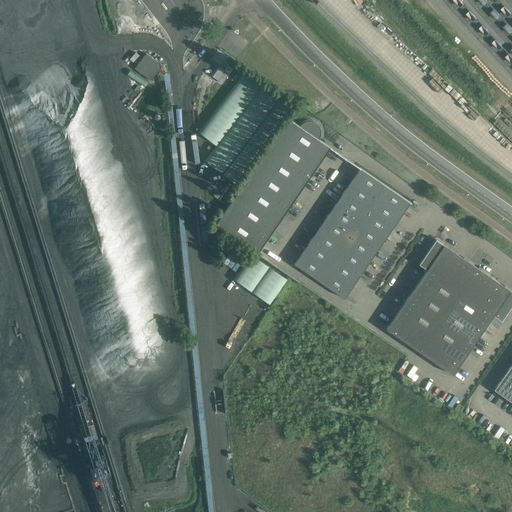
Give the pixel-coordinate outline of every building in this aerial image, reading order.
[(165,12),(170,11),(169,0),(134,0),(134,11),(158,11),(158,24),(165,24),(165,12)] [(151,81),(162,65),(146,53),(135,69),(151,81)] [(222,84),(233,69),(228,65),(224,70),(219,67),(212,76),(222,84)] [(242,76),(198,133),(217,147),(260,89),(242,76)] [(262,90),(208,163),(224,175),(279,102),(262,90)] [(280,103),(224,177),(234,184),(290,110),(280,103)] [(22,114),(20,131),(37,169),(44,170),(41,198),(61,190),(61,184),(72,185),(87,219),(100,220),(105,172),(80,170),(81,165),(97,158),(74,106),(47,118),(61,119),(47,125),(46,136),(37,115),(36,119),(31,119),(25,121),(22,114)] [(331,148),(319,139),(320,138),(321,134),(321,131),(320,127),(317,124),(314,122),(311,121),(307,121),(304,123),(301,125),(300,126),(288,118),(287,119),(288,119),(278,134),(320,162),(330,148),(331,148)] [(320,162),(278,134),(268,149),(310,177),(320,162)] [(331,148),(359,168),(359,167),(331,148)] [(310,177),(268,149),(257,164),(299,193),(310,177)] [(299,193),(257,164),(247,179),(289,208),(299,193)] [(385,185),(359,167),(359,168),(360,168),(352,180),(377,197),(385,185)] [(289,208),(247,179),(236,194),(278,223),(289,208)] [(377,197),(352,180),(344,192),(369,209),(377,197)] [(411,203),(385,185),(377,197),(402,214),(404,211),(408,206),(410,203),(411,203)] [(369,209),(344,192),(335,204),(360,221),(369,209)] [(278,223),(236,194),(226,209),(268,238),(278,223)] [(402,214),(377,197),(369,209),(394,226),(396,223),(400,217),(402,214)] [(360,221),(335,204),(327,216),(352,233),(360,221)] [(268,238),(226,209),(216,225),(258,253),(268,238)] [(394,226),(369,209),(360,221),(385,238),(394,226)] [(352,233),(327,216),(319,228),(344,245),(352,233)] [(385,238),(360,221),(352,233),(377,250),(385,238)] [(344,245),(319,228),(310,240),(336,257),(344,245)] [(377,250),(352,233),(344,245),(369,262),(377,250)] [(440,278),(456,254),(453,252),(450,250),(450,249),(443,244),(436,239),(429,248),(419,264),(427,269),(440,278)] [(336,257),(310,240),(302,252),(327,269),(336,257)] [(369,262),(344,245),(336,257),(361,274),(369,262)] [(327,269),(302,252),(294,264),(319,281),(327,269)] [(460,292),(477,268),(470,263),(463,258),(459,256),(456,254),(440,278),(460,292)] [(234,281),(253,294),(270,269),(252,256),(234,281)] [(361,274),(336,257),(327,269),(352,286),(361,274)] [(480,306),(497,282),(494,280),(491,278),(491,277),(484,272),(477,268),(460,292),(480,306)] [(352,286),(327,269),(319,281),(344,298),(352,286)] [(460,292),(440,278),(427,269),(416,284),(450,307),(460,292)] [(271,270),(254,295),(271,307),(289,282),(271,270)] [(511,305),(511,304),(511,291),(504,287),(504,286),(503,286),(500,284),(497,282),(480,306),(493,315),(501,321),(511,305)] [(450,307),(416,284),(406,299),(440,322),(450,307)] [(493,315),(480,306),(460,292),(450,307),(483,330),(493,315)] [(440,322),(406,299),(396,314),(429,337),(440,322)] [(483,330),(450,307),(440,322),(473,345),(483,330)] [(429,337),(396,314),(386,329),(419,352),(429,337)] [(473,345),(440,322),(429,337),(463,360),(473,345)] [(463,360),(429,337),(419,352),(453,375),(463,360)] [(155,363),(166,363),(166,352),(156,351),(155,363)] [(511,363),(503,376),(511,381),(511,363)] [(511,381),(503,376),(494,389),(511,402),(511,381)] [(459,412),(463,407),(458,403),(454,409),(459,412)]
